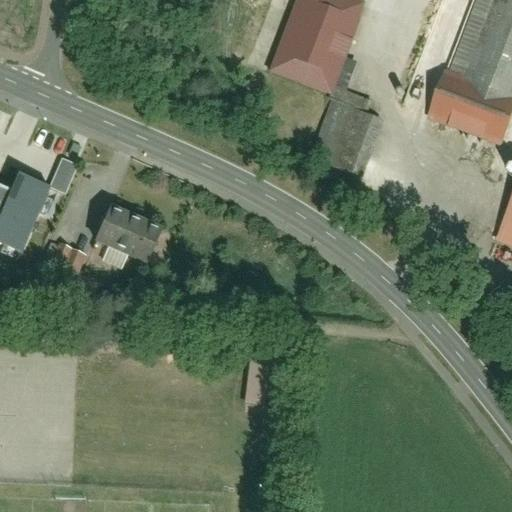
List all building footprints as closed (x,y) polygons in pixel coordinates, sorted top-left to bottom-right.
[(295,0),(265,76),(327,100),(363,11),(335,0),(295,0)] [(511,0),(477,0),(428,127),(499,154),(511,119),(511,0)] [(339,112),(320,160),(362,177),(382,129),(339,112)] [(0,186),(0,249),(21,258),(50,191),(17,176),(10,191),(0,186)] [(511,195),(494,242),(511,249),(511,195)] [(110,218),(96,251),(144,272),(158,239),(110,218)] [(288,360),(251,356),(246,406),(283,410),(288,360)]
